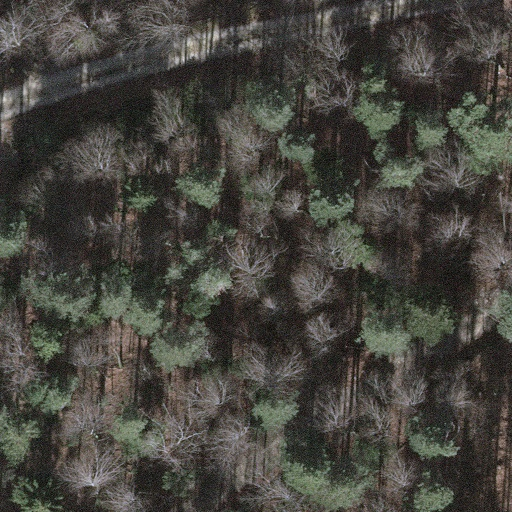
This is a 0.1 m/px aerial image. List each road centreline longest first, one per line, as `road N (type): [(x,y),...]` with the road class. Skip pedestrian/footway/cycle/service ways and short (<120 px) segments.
road 1 (track): [(0,100),(205,38),(422,0)]
road 2 (track): [(165,511),(511,295)]
